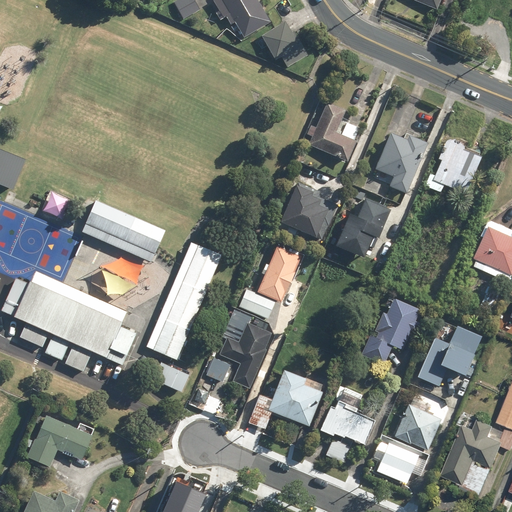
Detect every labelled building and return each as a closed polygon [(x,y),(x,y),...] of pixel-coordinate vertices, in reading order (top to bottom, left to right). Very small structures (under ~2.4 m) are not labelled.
[(202,10),(196,0),(174,0),(185,19),(202,10)] [(223,0),(216,4),(220,11),(216,13),(221,22),(227,19),(233,26),(239,25),(245,38),(273,23),(261,0),(223,0)] [(441,0),(412,0),(437,10),(441,0)] [(288,23),(264,37),(277,60),(283,57),(289,68),(308,57),(288,23)] [(347,108),(327,101),(310,145),(349,160),(362,127),(342,120),(347,108)] [(421,163),(418,162),(422,153),(425,154),(429,143),(410,136),(409,139),(392,132),(376,170),(394,178),(390,187),(408,194),(421,163)] [(431,173),(426,186),(442,192),(445,184),(467,194),(483,157),(465,149),(464,145),(463,142),(460,140),(457,139),(453,138),(450,139),(447,141),(439,158),(443,160),(436,176),(431,173)] [(25,161),(0,149),(0,184),(12,190),(25,161)] [(322,192),(299,182),(281,222),(289,226),(287,231),(297,235),(300,229),(325,240),(340,205),(320,196),(322,192)] [(73,200),(51,192),(43,212),(65,220),(73,200)] [(161,223),(92,195),(78,230),(147,258),(161,223)] [(351,214),(337,245),(364,257),(373,238),(361,233),(363,229),(381,237),(393,211),(365,199),(357,216),(351,214)] [(511,236),(486,225),(471,257),(478,260),(475,266),(511,283),(511,236)] [(282,302),(304,256),(278,244),(257,291),(277,300),(282,302)] [(218,260),(185,245),(138,348),(171,363),(218,260)] [(128,318),(30,275),(7,326),(106,369),(128,318)] [(269,319),(277,300),(257,291),(248,286),(239,305),(269,319)] [(375,329),(379,331),(376,336),(373,335),(363,356),(384,366),(393,345),(402,349),(411,331),(417,334),(422,324),(416,321),(422,309),(395,297),(388,313),(384,311),(375,329)] [(240,340),(228,336),(221,356),(240,363),(234,380),(253,387),(273,332),(246,323),(240,340)] [(435,337),(418,378),(440,387),(449,366),(467,374),(483,336),(458,325),(450,344),(435,337)] [(230,363),(214,356),(207,375),(223,382),(230,363)] [(274,413),(309,426),(317,402),(320,403),(324,391),(305,384),(307,376),(285,368),(274,398),(269,411),(274,413)] [(184,382),(153,369),(147,385),(177,398),(184,382)] [(336,409),(331,406),(321,430),(335,436),(326,455),(344,463),(354,439),(366,444),(377,420),(357,411),(364,395),(346,387),(336,409)] [(511,390),(498,421),(511,427),(511,390)] [(274,413),(269,411),(274,398),(261,393),(249,423),(267,430),(274,413)] [(429,450),(442,418),(408,404),(395,436),(429,450)] [(46,415),(29,457),(52,466),(58,450),(83,460),(94,434),(46,415)] [(475,428),(467,424),(443,476),(463,485),(475,459),(493,468),(505,442),(492,436),(496,428),(478,420),(475,428)] [(511,450),(511,427),(503,446),(511,450)] [(419,454),(389,443),(377,471),(408,483),(419,454)] [(73,511),(80,499),(61,491),(57,500),(34,490),(23,511),(73,511)] [(506,511),(508,511),(511,506),(511,498),(508,496),(501,509),(506,511)]
